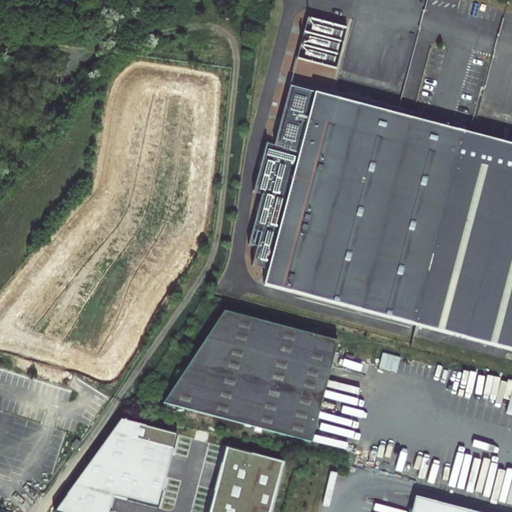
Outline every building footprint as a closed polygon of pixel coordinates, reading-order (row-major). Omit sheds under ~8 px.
[(346,310),(397,116),(288,87),(272,149),(263,146),(250,196),(258,198),(245,248),(253,250),(249,265),(266,269),(261,287),(346,310)] [(420,329),(471,136),(397,116),(346,310),(420,329)] [(511,146),(471,136),(420,329),(511,353),(511,146)] [(337,340),(224,310),(162,400),(310,443),(337,340)] [(122,420),(55,511),(111,511),(115,497),(159,508),(178,435),(122,420)] [(79,448),(74,446),(69,453),(74,456),(79,448)] [(208,511),(271,511),(284,463),(225,447),(208,511)] [(469,511),(429,502),(418,499),(415,498),(411,511),(469,511)]
